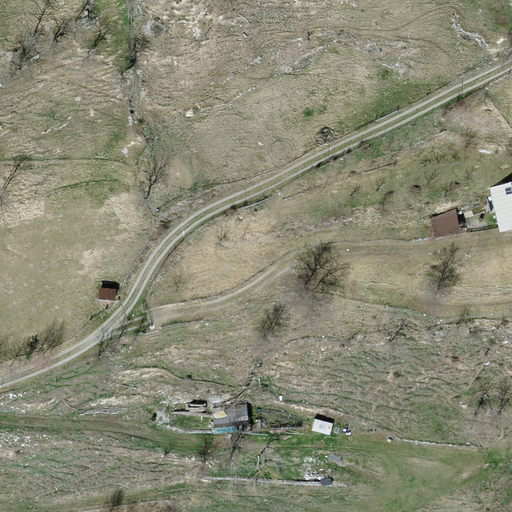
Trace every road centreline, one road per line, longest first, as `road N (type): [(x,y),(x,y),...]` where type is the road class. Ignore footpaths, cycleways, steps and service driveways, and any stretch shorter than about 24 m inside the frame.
road 1 (track): [(0,394),(111,339),(173,240),(208,215),(511,66)]
road 2 (track): [(111,339),(255,299),(303,263),(511,249)]
